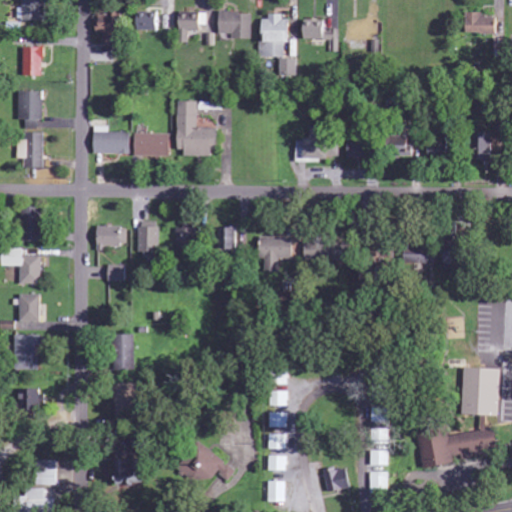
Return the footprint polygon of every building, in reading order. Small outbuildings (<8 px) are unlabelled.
[(48,23),(47,0),(24,0),(24,22),(48,23)] [(220,35),(235,35),(234,40),(253,41),(254,14),(221,13),(220,35)] [(498,35),(498,19),(488,19),(488,14),(468,14),(468,35),(498,35)] [(204,33),(204,15),(182,15),(181,44),(191,44),(192,32),(204,33)] [(98,34),(104,34),(104,53),(122,54),(123,17),(103,16),(103,26),(98,26),(98,34)] [(148,27),(159,27),(160,17),(149,16),(148,27)] [(265,18),(265,42),(261,42),(260,58),(287,59),(287,44),(292,44),(292,18),(265,18)] [(337,32),(327,32),(328,22),(305,22),(305,41),(337,42),(337,32)] [(26,69),(35,73),(39,63),(30,59),(26,69)] [(299,61),(282,60),(282,76),(298,76),(299,61)] [(21,119),(45,120),(46,92),(22,91),(21,119)] [(181,102),(182,157),(214,157),(214,151),(221,150),(221,129),(200,129),(200,102),(181,102)] [(96,154),(133,155),(133,133),(111,132),(111,127),(97,127),(96,154)] [(479,162),(495,161),(494,133),(478,134),(479,162)] [(27,168),(46,169),(46,134),(20,134),(20,159),(27,160),(27,168)] [(173,157),(173,134),(138,134),(137,157),(173,157)] [(400,163),(414,163),(413,137),(399,137),(400,163)] [(308,158),(341,159),(341,139),(308,138),(308,158)] [(372,160),(372,140),(350,139),(349,159),(372,160)] [(429,145),(430,158),(452,156),(450,143),(429,145)] [(42,207),(24,208),(24,242),(43,242),(42,207)] [(161,222),(141,222),(141,252),(161,253),(161,222)] [(128,226),(99,227),(100,248),(129,247),(128,226)] [(199,251),(199,228),(178,229),(178,251),(199,251)] [(238,228),(220,228),(220,250),(237,250),(238,228)] [(262,258),(295,259),(296,238),(262,237),(262,258)] [(306,260),(354,262),(355,243),(307,241),(306,260)] [(407,264),(437,265),(438,248),(408,247),(407,264)] [(44,256),(26,256),(26,250),(4,249),(4,267),(23,267),(22,285),(43,285),(44,256)] [(445,268),(460,269),(460,251),(445,250),(445,268)] [(128,266),(111,266),(111,282),(127,283),(128,266)] [(29,317),(44,312),(39,295),(24,300),(29,317)] [(137,336),(117,335),(117,371),(136,371),(137,336)] [(41,371),(41,336),(18,336),(18,371),(41,371)] [(502,369),(466,368),(465,415),(483,415),(482,434),(449,434),(449,431),(423,430),(422,466),(455,467),(456,456),(499,457),(499,430),(487,430),(488,416),(501,416),(502,369)] [(118,418),(139,417),(139,384),(117,384),(118,418)] [(390,401),(390,387),(375,386),(375,401),(390,401)] [(46,389),(23,390),(24,411),(46,410),(46,389)] [(290,393),(273,392),(273,406),(290,406),(290,393)] [(374,422),(391,423),(391,409),(374,408),(374,422)] [(271,428),(289,429),(290,414),(272,413),(271,428)] [(271,450),(289,450),(289,435),(272,435),(271,450)] [(187,457),(178,470),(207,490),(219,473),(231,482),(239,471),(206,448),(195,463),(187,457)] [(142,451),(118,451),(119,485),(148,484),(148,475),(142,476),(142,451)] [(390,452),(374,452),(373,466),(390,466),(390,452)] [(59,461),(39,461),(39,488),(31,488),(30,511),(57,511),(57,487),(59,487),(59,461)] [(331,493),(353,488),(349,468),(326,472),(331,493)] [(373,494),(390,495),(390,474),(374,473),(373,494)]
